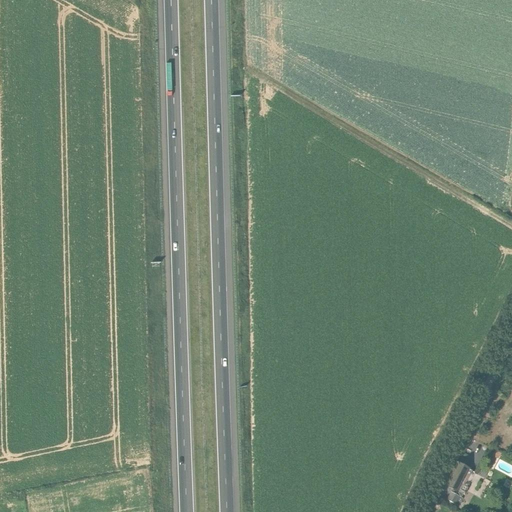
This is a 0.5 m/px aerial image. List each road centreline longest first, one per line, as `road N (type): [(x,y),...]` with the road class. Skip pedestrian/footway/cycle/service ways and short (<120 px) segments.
road 1 (motorway): [(170,0),(186,511)]
road 2 (motorway): [(226,511),(210,0)]
road 3 (track): [(245,80),(511,230)]
road 4 (unclassified): [(422,511),(511,339)]
